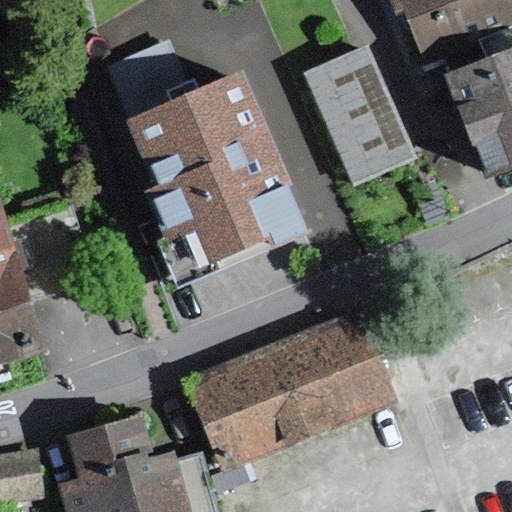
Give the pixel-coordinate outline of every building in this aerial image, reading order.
[(511,0),(387,0),(397,23),(406,21),(422,64),(442,57),(511,31),(511,0)] [(511,179),(511,31),(442,57),(487,189),(511,179)] [(354,189),(418,163),(367,49),(304,76),(354,189)] [(273,262),(313,242),(243,80),(129,130),(156,197),(145,201),(164,247),(159,249),(176,297),(222,279),(220,274),(270,255),(273,262)] [(0,376),(50,362),(31,305),(99,282),(73,203),(6,224),(0,205),(0,376)] [(185,383),(222,477),(399,407),(363,312),(185,383)] [(142,422),(68,442),(79,485),(59,489),(65,511),(218,511),(203,455),(177,463),(176,457),(155,464),(142,422)] [(41,452),(0,457),(0,508),(45,505),(41,452)]
